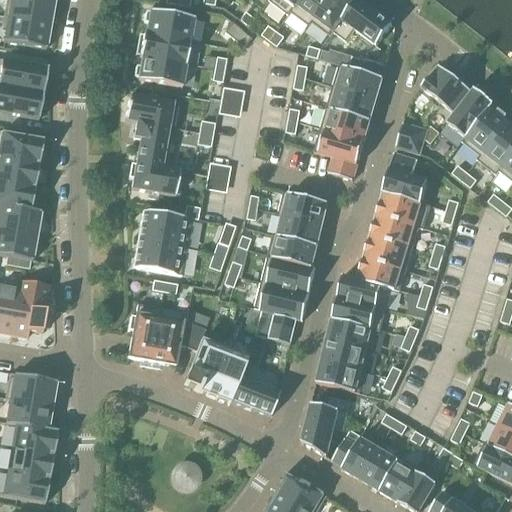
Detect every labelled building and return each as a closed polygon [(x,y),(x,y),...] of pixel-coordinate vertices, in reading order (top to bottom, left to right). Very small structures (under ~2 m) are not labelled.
[(6,0),(3,20),(7,21),(7,20),(49,27),(53,3),(34,0),(6,0)] [(190,0),(179,0),(178,8),(190,10),(191,0),(190,0)] [(203,0),(203,6),(215,8),(215,0),(203,0)] [(271,0),(271,1),(270,0),(268,3),(288,18),(290,15),(290,14),(300,0),(271,0)] [(300,0),(290,14),(290,15),(309,29),(312,25),(311,24),(328,0),(300,0)] [(330,38),(333,35),(332,34),(357,1),(354,0),(328,0),(311,24),(312,25),(330,38)] [(392,27),(357,1),(332,34),(333,35),(346,44),(355,32),(376,48),(392,27)] [(146,37),(147,37),(190,44),(194,21),(170,17),(150,13),(150,16),(146,15),(144,25),(148,25),(146,36),(146,37)] [(247,15),(241,23),(250,30),(256,22),(247,15)] [(7,21),(3,44),(45,52),(49,27),(7,20),(7,21)] [(244,51),(251,40),(231,25),(224,35),(244,51)] [(270,44),(277,34),(269,28),(262,38),(270,44)] [(277,34),(270,44),(278,50),(285,40),(277,34)] [(146,37),(146,36),(144,35),(141,54),(140,60),(142,60),(142,59),(143,59),(186,67),(190,44),(147,37),(146,37)] [(310,49),(307,58),(318,62),(321,52),(310,49)] [(142,59),(142,60),(140,70),(136,70),(134,79),(138,80),(138,83),(159,86),(182,90),(186,67),(143,59),(142,59)] [(362,75),(365,63),(352,59),(348,71),(362,75)] [(215,72),(225,74),(227,62),(217,60),(215,72)] [(0,62),(0,88),(42,96),(47,70),(0,62)] [(298,68),(296,80),(306,82),(308,70),(298,68)] [(338,68),(332,89),(376,102),(382,81),(362,75),(348,71),(338,68)] [(420,90),(454,117),(472,95),(472,94),(438,68),(420,90)] [(222,85),(225,74),(215,72),(213,84),(222,85)] [(304,94),(306,82),(296,80),(294,92),(304,94)] [(0,88),(0,115),(38,122),(42,96),(0,88)] [(370,123),(376,102),(332,89),(326,110),(370,123)] [(474,92),(472,94),(472,95),(454,117),(446,126),(464,141),(465,141),(492,106),(474,92)] [(124,123),(135,125),(136,124),(168,130),(168,131),(173,132),(177,106),(155,102),(129,97),(124,123)] [(480,159),(511,121),(492,106),(465,141),(464,141),(461,144),(479,158),(480,159)] [(326,110),(320,131),(363,144),(370,123),(326,110)] [(289,123),(299,125),(301,113),(291,112),(289,123)] [(480,159),(479,158),(476,162),(496,178),(499,174),(498,174),(511,155),(511,121),(480,159)] [(198,135),(212,138),(214,126),(200,123),(198,135)] [(299,125),(289,123),(287,135),(296,137),(299,125)] [(161,171),(161,170),(168,131),(168,130),(136,124),(135,125),(134,132),(133,141),(139,142),(135,167),(161,171)] [(402,125),(398,137),(422,145),(426,133),(402,125)] [(352,183),(363,144),(320,131),(313,154),(332,160),(328,176),(352,183)] [(0,159),(38,166),(42,142),(0,134),(0,159)] [(212,138),(198,135),(196,147),(210,149),(212,138)] [(422,145),(398,137),(395,150),(419,157),(422,145)] [(511,155),(498,174),(499,174),(511,184),(511,155)] [(412,179),(417,163),(393,156),(381,195),(425,208),(425,207),(432,185),(412,179)] [(0,184),(34,190),(38,166),(0,159),(0,184)] [(183,174),(161,170),(161,171),(135,167),(130,166),(128,180),(132,181),(130,191),(141,193),(179,200),(183,174)] [(451,176),(460,183),(466,175),(457,168),(451,176)] [(476,183),(466,175),(460,183),(470,191),(476,183)] [(0,184),(0,208),(30,214),(30,213),(34,190),(0,184)] [(277,217),(282,218),(322,227),(327,205),(283,194),(277,217)] [(425,208),(381,195),(375,217),(418,230),(418,231),(423,232),(430,208),(425,207),(425,208)] [(487,204),(496,212),(502,204),(493,196),(487,204)] [(251,198),(249,210),(259,212),(261,200),(251,198)] [(448,202),(445,214),(454,216),(458,205),(448,202)] [(511,211),(502,204),(496,212),(506,219),(511,211)] [(0,232),(35,239),(40,214),(30,213),(30,214),(0,208),(0,232)] [(183,220),(197,222),(199,211),(185,208),(183,220)] [(257,224),(259,212),(249,210),(247,222),(257,224)] [(140,227),(137,241),(186,250),(191,221),(142,213),(140,227)] [(454,216),(445,214),(441,225),(451,228),(454,216)] [(375,217),(368,239),(412,252),(418,231),(418,230),(375,217)] [(282,218),(277,238),(277,239),(317,249),(322,227),(282,218)] [(0,258),(6,259),(18,261),(30,264),(31,264),(35,239),(0,232),(0,258)] [(312,269),(317,249),(277,239),(277,238),(273,237),(267,259),(311,270),(312,269)] [(250,242),(240,238),(236,250),(246,253),(250,242)] [(405,274),(412,252),(368,239),(361,260),(405,274)] [(181,278),(186,250),(137,241),(134,257),(132,270),(181,278)] [(228,250),(216,245),(212,258),(223,262),(228,250)] [(445,249),(435,246),(432,257),(441,260),(445,249)] [(438,272),(441,260),(432,257),(428,269),(438,272)] [(219,274),(223,262),(212,258),(208,270),(219,274)] [(6,259),(4,267),(16,269),(18,261),(6,259)] [(267,259),(261,285),(309,296),(315,270),(312,269),(311,270),(267,259)] [(361,260),(355,281),(355,282),(391,291),(399,294),(405,274),(361,260)] [(18,261),(16,269),(28,272),(30,264),(18,261)] [(229,276),(239,280),(243,268),(233,265),(229,276)] [(235,291),(239,280),(229,276),(225,287),(235,291)] [(385,312),(391,291),(355,282),(355,281),(342,278),(336,300),(385,312)] [(18,292),(0,288),(0,337),(11,339),(21,284),(20,283),(18,292)] [(151,293),(163,295),(165,285),(153,283),(151,293)] [(21,284),(11,339),(26,342),(27,334),(41,336),(49,289),(21,284)] [(176,287),(165,285),(163,295),(175,297),(176,287)] [(302,323),(309,296),(261,285),(254,311),(302,323)] [(423,286),(419,298),(429,301),(432,289),(423,286)] [(425,312),(429,301),(419,298),(416,309),(425,312)] [(385,312),(336,300),(331,321),(376,332),(375,333),(380,334),(385,312)] [(503,312),(511,315),(511,302),(506,301),(503,312)] [(127,360),(151,364),(158,320),(159,320),(161,311),(136,307),(134,319),(130,318),(127,333),(132,333),(127,360)] [(511,317),(511,315),(503,312),(499,324),(509,327),(511,317)] [(259,326),(272,329),(275,317),(262,314),(259,326)] [(182,349),(187,325),(183,325),(179,324),(159,320),(158,320),(151,364),(174,368),(178,348),(182,349)] [(326,342),(370,353),(375,333),(376,332),(331,321),(326,342)] [(204,332),(187,325),(182,349),(195,354),(182,388),(195,393),(198,394),(199,394),(205,397),(223,352),(200,343),(204,332)] [(269,342),(272,329),(259,326),(256,338),(269,342)] [(409,328),(405,339),(414,343),(418,332),(409,328)] [(414,343),(405,339),(400,350),(409,354),(414,343)] [(326,342),(321,363),(365,374),(370,353),(326,342)] [(223,352),(205,397),(229,406),(230,404),(239,379),(246,361),(223,352)] [(360,396),(365,374),(321,363),(315,385),(360,396)] [(392,369),(387,380),(396,384),(401,373),(392,369)] [(9,402),(51,409),(55,384),(9,376),(4,401),(9,402)] [(279,395),(239,379),(230,404),(269,419),(279,395)] [(391,395),(396,384),(387,380),(382,390),(391,395)] [(468,405),(477,409),(482,398),(473,394),(468,405)] [(5,426),(14,428),(15,427),(47,433),(47,431),(51,409),(9,402),(5,425),(5,426)] [(338,413),(310,406),(300,445),(326,460),(338,413)] [(511,434),(511,407),(509,406),(498,428),(511,434)] [(381,425),(391,431),(396,423),(386,416),(381,425)] [(460,421),(455,432),(464,436),(469,425),(460,421)] [(407,429),(396,423),(391,431),(402,437),(407,429)] [(57,433),(47,431),(47,433),(15,427),(14,428),(10,451),(52,458),(56,434),(57,433)] [(511,434),(498,428),(488,447),(488,448),(511,460),(511,434)] [(455,432),(450,442),(459,447),(464,436),(455,432)] [(350,433),(345,441),(355,447),(359,440),(360,439),(350,433)] [(420,448),(425,440),(415,434),(410,442),(420,448)] [(382,448),(362,436),(360,439),(355,447),(341,471),(360,483),(379,452),(380,453),(382,448)] [(473,468),(511,487),(511,460),(488,448),(488,447),(484,445),(473,468)] [(443,450),(438,459),(448,465),(453,456),(443,450)] [(10,451),(6,474),(48,482),(52,458),(10,451)] [(360,483),(379,494),(398,463),(397,463),(380,453),(379,452),(360,483)] [(463,463),(453,457),(448,466),(458,472),(463,463)] [(399,459),(397,463),(398,463),(379,494),(398,505),(419,470),(399,459)] [(171,473),(170,481),(173,488),(179,493),(186,495),(194,493),(199,488),(202,480),(201,473),(196,467),(189,463),(182,463),(175,467),(171,473)] [(419,470),(398,505),(408,511),(420,511),(438,482),(419,470)] [(44,506),(48,482),(6,474),(2,499),(44,506)] [(273,495),(301,511),(317,511),(325,499),(285,475),(273,495)] [(469,511),(442,493),(429,511),(469,511)] [(262,511),(301,511),(273,495),(262,511)]
